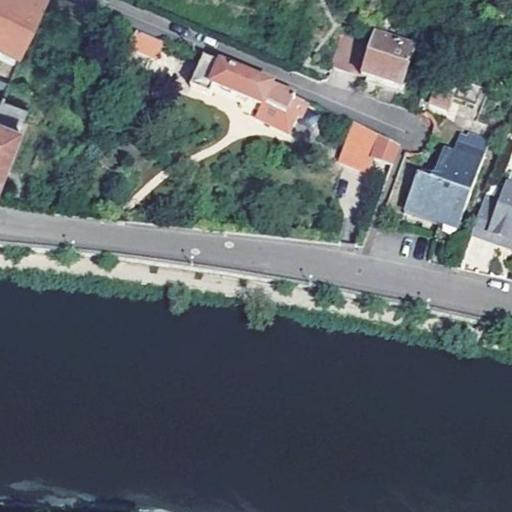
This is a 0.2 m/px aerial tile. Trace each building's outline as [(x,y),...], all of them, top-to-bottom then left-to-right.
[(0,0),(0,42),(23,55),(44,6),(46,0),(0,0)] [(65,15),(71,2),(67,0),(46,0),(44,6),(65,15)] [(119,30),(110,48),(127,57),(131,47),(135,38),(119,30)] [(135,38),(131,47),(159,59),(165,43),(138,31),(135,38)] [(342,32),(331,64),(362,75),(372,42),(342,32)] [(372,42),(362,75),(401,88),(415,49),(375,36),(372,42)] [(266,106),(286,115),(288,116),(289,114),(301,119),(308,102),(240,74),(204,59),(191,88),(211,97),(216,86),(264,107),(266,106)] [(280,127),(286,115),(266,106),(264,107),(216,86),(211,97),(280,127)] [(440,109),(456,115),(461,100),(445,95),(440,109)] [(0,108),(0,178),(30,110),(4,99),(0,108)] [(286,115),(280,127),(295,132),(301,119),(289,114),(288,116),(286,115)] [(374,160),(392,167),(399,147),(357,126),(355,125),(342,163),(369,172),(374,160)] [(441,215),(459,221),(485,139),(463,132),(462,136),(455,134),(449,155),(439,152),(429,181),(415,177),(405,208),(429,216),(441,215)] [(511,239),(511,238),(511,189),(509,188),(506,187),(499,203),(486,198),(473,234),(508,247),(511,239)] [(456,231),(459,221),(441,215),(429,216),(405,208),(403,215),(456,231)]
